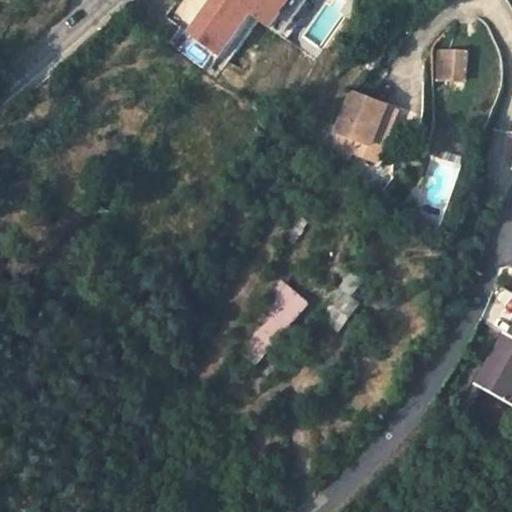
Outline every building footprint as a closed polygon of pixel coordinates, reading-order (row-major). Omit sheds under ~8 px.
[(288,37),(314,0),(211,0),(183,40),(222,66),(257,16),(288,37)] [(435,82),(469,84),(470,52),(435,50),(435,82)] [(379,162),(400,113),(355,91),(330,149),(349,160),(353,150),(379,162)] [(408,219),(429,235),(438,215),(415,205),(408,219)] [(511,238),(501,266),(511,271),(511,238)] [(362,281),(352,275),(319,318),(340,333),(362,304),(352,296),(362,281)] [(277,310),(294,325),(311,304),(281,280),(265,299),(277,310)] [(511,286),(505,282),(484,322),(510,338),(482,385),(511,402),(511,286)] [(277,310),(242,349),(259,364),(294,325),(277,310)]
